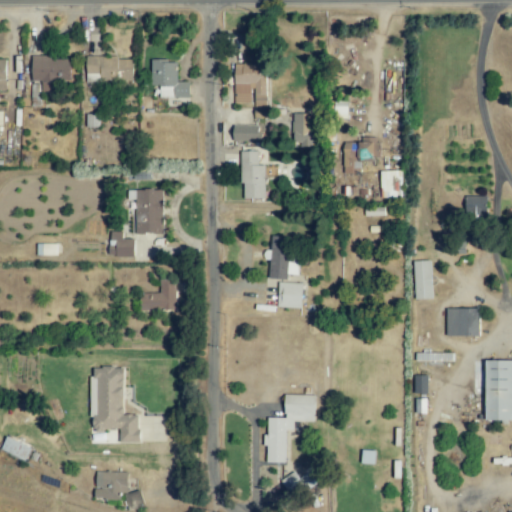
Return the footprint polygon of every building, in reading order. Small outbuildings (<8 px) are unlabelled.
[(70,83),(70,59),(52,59),(52,56),(31,56),(32,81),(41,81),(41,92),(60,92),(60,83),(70,83)] [(133,57),(85,57),(86,82),(133,82),(133,57)] [(150,86),(160,86),(159,98),(189,98),(189,82),(177,81),(177,60),(151,60),(150,86)] [(234,104),(254,103),(254,118),(271,118),(271,108),(266,108),(266,63),(233,64),(234,104)] [(293,147),(315,147),(314,113),(292,114),(293,147)] [(99,115),(86,114),(86,126),(98,127),(99,115)] [(260,141),(260,125),(233,126),(233,142),(260,141)] [(362,142),(343,142),(342,174),(360,174),(360,160),(378,161),(379,138),(362,137),(362,142)] [(264,165),(258,165),(258,151),(240,151),(241,184),(243,184),(243,199),(265,199),(264,165)] [(380,171),(380,198),(401,198),(402,171),(380,171)] [(136,234),(162,234),(161,189),(135,190),(136,234)] [(486,215),(487,196),(466,196),(466,215),(486,215)] [(134,239),(123,239),(123,232),(110,231),(109,256),(134,257),(134,239)] [(269,279),(287,279),(287,274),(298,275),(299,258),(288,257),(289,237),(271,236),(269,279)] [(37,256),(56,255),(56,243),(37,244),(37,256)] [(415,299),(432,299),(430,260),(413,261),(415,299)] [(139,293),(140,312),(175,311),(174,279),(159,280),(160,292),(139,293)] [(277,307),(301,308),(302,283),(278,282),(277,307)] [(479,336),(479,309),(446,308),(446,336),(479,336)] [(511,360),(484,361),(485,421),(511,420),(511,360)] [(123,367),(91,367),(91,392),(94,392),(94,430),(120,430),(120,442),(139,443),(139,415),(123,414),(123,367)] [(428,376),(414,376),(414,394),(428,394),(428,376)] [(315,395),(285,395),(284,418),(267,418),(267,434),(266,434),(265,462),(285,462),(285,430),(293,430),(293,422),(314,422),(315,395)] [(426,413),(426,399),(415,398),(415,413),(426,413)] [(25,461),(31,448),(6,436),(0,450),(25,461)] [(95,499),(119,499),(119,492),(127,492),(127,472),(96,471),(95,499)] [(303,486),(294,472),(281,480),(289,494),(303,486)] [(129,510),(144,506),(139,490),(124,494),(129,510)]
